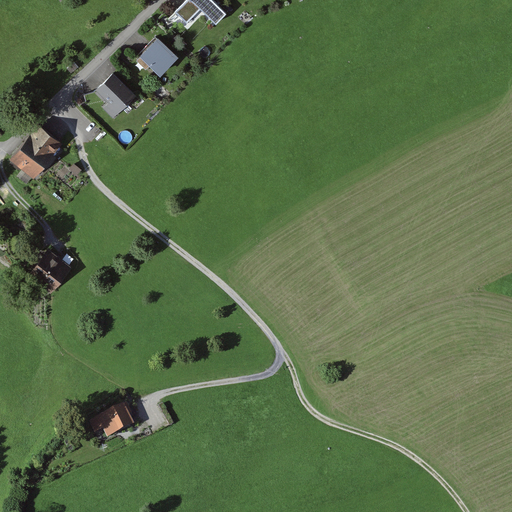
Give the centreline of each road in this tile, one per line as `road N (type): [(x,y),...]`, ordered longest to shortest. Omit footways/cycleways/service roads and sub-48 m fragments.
road 1 (track): [(91,174),(244,305),(289,360),(303,400),(319,416),(407,451),(466,511)]
road 2 (residential): [(159,0),(61,96),(91,174)]
road 3 (track): [(278,345),(275,368),(264,375),(149,397),(155,425)]
